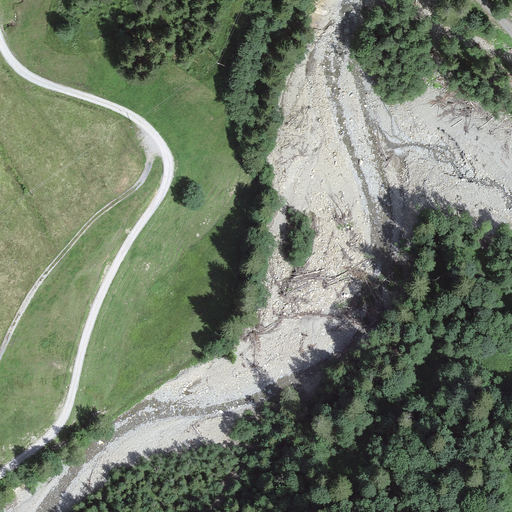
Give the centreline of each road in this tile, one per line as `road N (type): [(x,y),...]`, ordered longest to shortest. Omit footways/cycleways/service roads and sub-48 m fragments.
road 1 (track): [(0,473),(67,409),(91,314),(168,175),(161,144),(140,121),(28,76),(0,40)]
road 2 (track): [(0,353),(53,263),(139,182),(155,136)]
